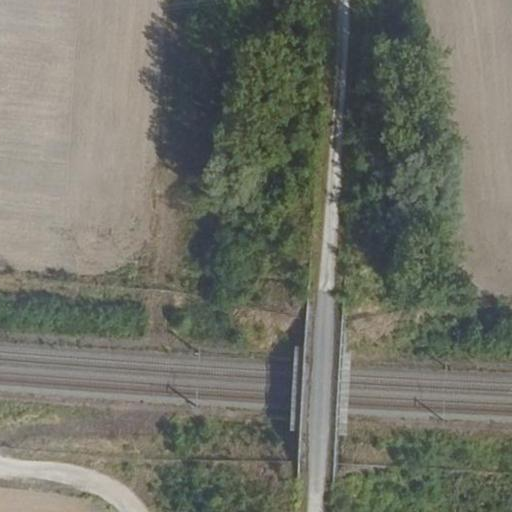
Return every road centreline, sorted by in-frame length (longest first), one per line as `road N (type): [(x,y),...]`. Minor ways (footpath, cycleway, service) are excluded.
road 1 (track): [(342,0),(315,478)]
road 2 (track): [(159,336),(175,0)]
road 3 (track): [(0,448),(2,435),(147,424),(153,409)]
road 4 (track): [(0,465),(84,477),(137,511)]
